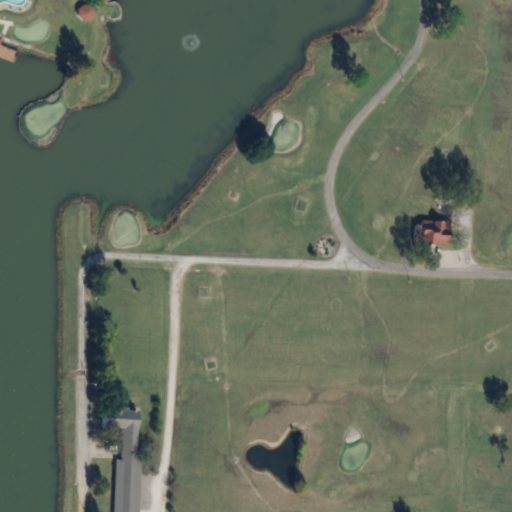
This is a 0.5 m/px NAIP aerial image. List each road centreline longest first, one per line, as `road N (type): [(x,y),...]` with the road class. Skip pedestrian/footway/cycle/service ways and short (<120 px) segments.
road 1 (residential): [(83,506),(87,261),(109,253),(511,274)]
road 2 (residential): [(421,0),(425,13),(409,58),(341,142),(330,168),(327,193),(341,236),(380,268)]
